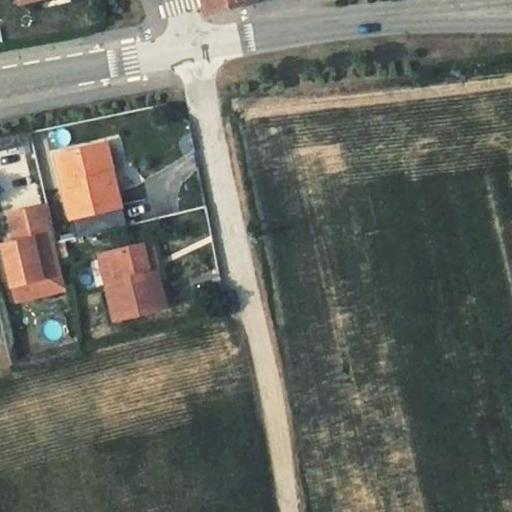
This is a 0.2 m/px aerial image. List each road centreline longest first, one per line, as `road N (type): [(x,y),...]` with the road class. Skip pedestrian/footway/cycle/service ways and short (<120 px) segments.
road 1 (tertiary): [(511,11),(382,18),(191,47)]
road 2 (unclassified): [(191,47),(252,312)]
road 3 (track): [(252,312),(291,511)]
road 4 (tertiary): [(191,47),(0,82)]
